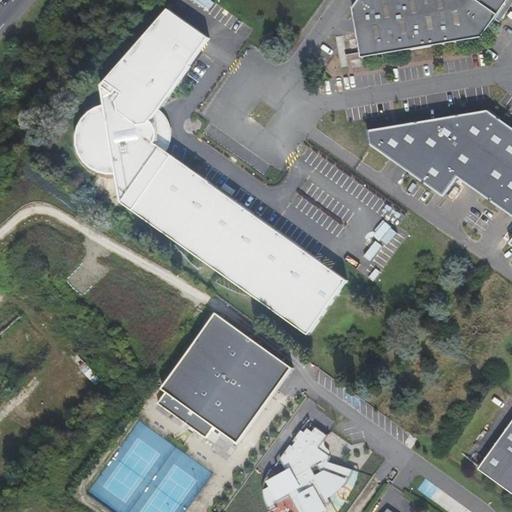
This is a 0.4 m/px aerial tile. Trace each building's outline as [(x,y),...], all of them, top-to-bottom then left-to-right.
[(359,0),(353,9),(362,59),(482,38),(509,0),(359,0)] [(347,281),(167,153),(156,144),(158,137),(161,136),(160,128),(157,128),(152,122),(160,110),(210,39),(169,10),(100,87),(104,106),(94,110),(84,118),(80,127),(76,139),(79,152),(84,163),(92,170),(100,174),(107,175),(116,175),(122,204),(309,336),(347,281)] [(347,67),(342,36),(336,38),(342,68),(347,67)] [(156,144),(167,153),(171,144),(172,135),(171,127),(167,119),(160,110),(152,122),(157,128),(160,128),(161,136),(158,137),(156,144)] [(511,124),(493,111),(375,131),(376,143),(448,194),(462,176),(511,212),(511,124)] [(294,368),(217,314),(163,389),(167,392),(159,404),(207,438),(215,427),(239,444),(294,368)] [(511,422),(478,469),(511,493),(511,422)] [(351,477),(354,470),(329,462),(331,456),(330,456),(320,448),(326,439),(329,436),(316,427),(313,432),(308,428),(305,432),(302,430),(293,441),(296,443),(293,446),(291,445),(281,459),(288,472),(269,482),(271,486),(264,490),(264,494),(266,502),(269,509),(271,511),(278,508),(276,504),(290,496),(298,511),(321,511),(326,510),(324,507),(333,502),(330,497),(337,491),(342,486),(344,488),(349,481),(351,477)] [(330,451),(325,446),(325,442),(326,439),(320,448),(330,456),(331,452),(330,451)]
